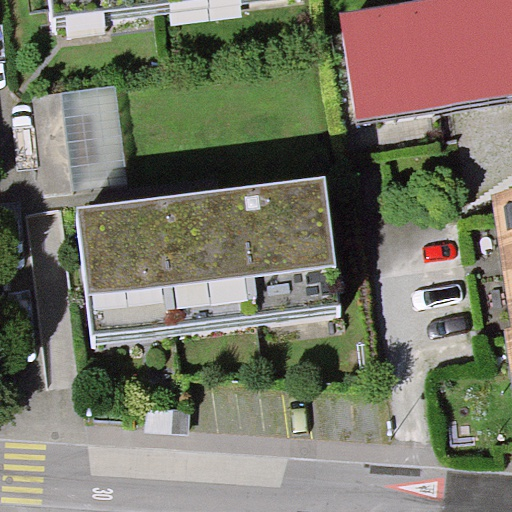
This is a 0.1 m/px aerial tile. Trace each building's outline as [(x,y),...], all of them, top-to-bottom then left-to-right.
[(50,0),(53,24),(264,0),(50,0)] [(511,0),(463,0),(341,18),(356,121),(511,98),(511,0)] [(114,89),(65,95),(77,193),(127,187),(114,89)] [(65,95),(37,99),(49,197),(77,193),(65,95)] [(511,328),(504,329),(511,377),(511,190),(491,194),(511,325),(511,328)] [(326,191),(77,220),(92,346),(341,317),(326,191)]
